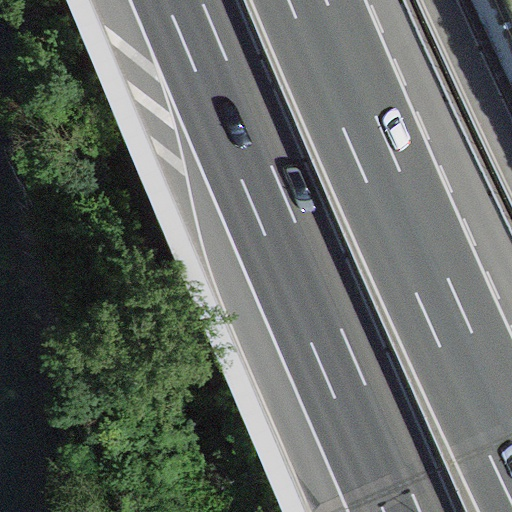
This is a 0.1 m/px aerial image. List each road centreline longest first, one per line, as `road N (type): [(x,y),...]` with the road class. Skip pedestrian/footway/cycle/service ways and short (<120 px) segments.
road 1 (motorway): [(187,0),(403,511)]
road 2 (motorway): [(511,461),(308,0)]
